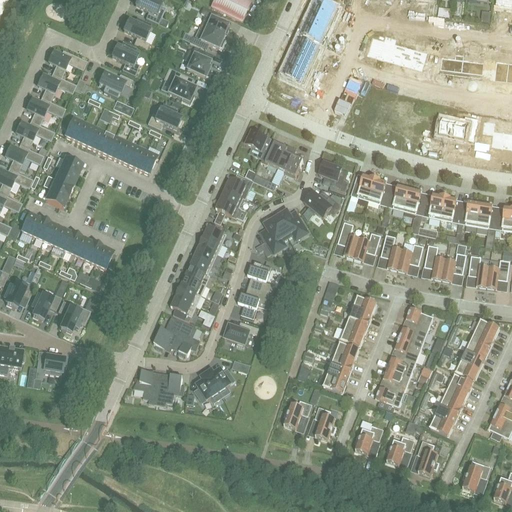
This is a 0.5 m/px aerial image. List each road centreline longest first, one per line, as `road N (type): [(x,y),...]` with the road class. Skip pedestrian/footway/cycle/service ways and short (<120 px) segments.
road 1 (residential): [(129,359),(182,368),(203,361),(255,220),(301,195),(326,132)]
road 2 (residential): [(0,145),(48,40),(97,54),(125,0)]
road 3 (residential): [(272,46),(247,38),(236,48),(166,195)]
road 4 (residential): [(336,135),(434,166),(511,179)]
road 5 (residential): [(41,511),(95,433),(129,359)]
road 6 (residential): [(400,292),(339,451)]
road 7 (residential): [(511,338),(445,489)]
road 8 (residential): [(129,359),(194,216)]
road 9 (residential): [(365,69),(511,99)]
road 10 (residential): [(194,216),(248,98)]
